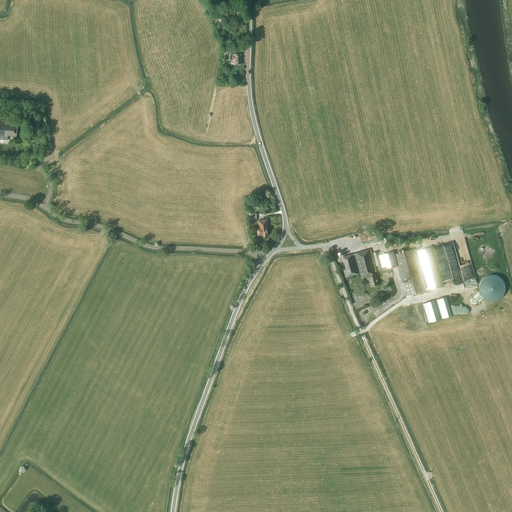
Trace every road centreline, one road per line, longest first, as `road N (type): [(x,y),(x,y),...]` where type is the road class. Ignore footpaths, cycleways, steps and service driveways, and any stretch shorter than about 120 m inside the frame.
road 1 (unclassified): [(173,511),(187,443),(241,296),(274,250)]
road 2 (unclassified): [(285,228),(251,111),(246,0)]
